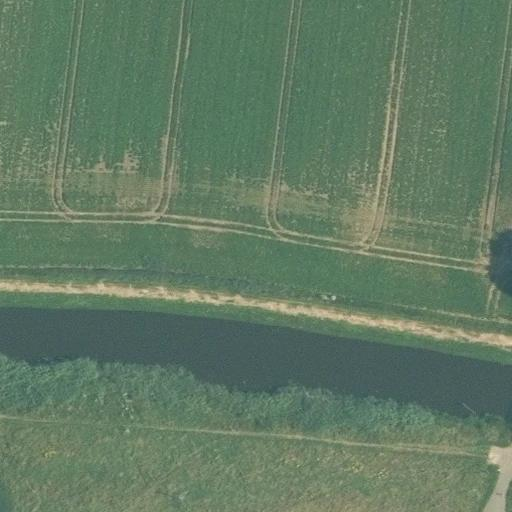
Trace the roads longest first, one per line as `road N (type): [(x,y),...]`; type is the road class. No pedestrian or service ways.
road 1 (track): [(511,344),(243,301),(0,287)]
road 2 (track): [(511,461),(404,443),(0,408)]
